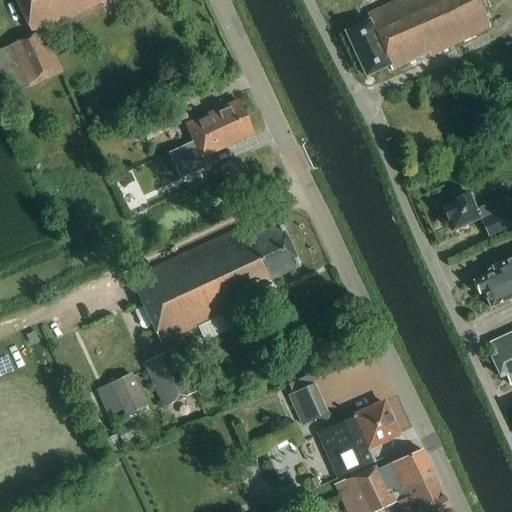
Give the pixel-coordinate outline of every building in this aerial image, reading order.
[(17,0),(34,35),(45,30),(108,0),(17,0)] [(394,0),(368,12),(371,20),(345,32),(366,77),(389,66),(393,72),(430,54),(431,57),(491,29),(477,0),(394,0)] [(45,30),(34,35),(0,50),(0,79),(8,97),(64,71),(45,30)] [(238,101),(185,125),(192,142),(245,117),(238,101)] [(169,130),(185,123),(178,108),(163,115),(141,126),(148,140),(169,130)] [(253,135),(245,117),(192,142),(170,153),(181,178),(198,170),(194,161),(200,158),(201,159),(253,135)] [(135,181),(131,173),(119,179),(123,187),(135,181)] [(476,209),(469,194),(442,206),(444,211),(442,214),(444,218),(447,219),(453,231),(511,205),(508,196),(503,199),(502,197),(476,209)] [(511,226),(511,220),(507,209),(481,221),(489,238),(511,226)] [(280,226),(250,240),(246,229),(135,283),(161,344),(257,301),(256,297),(273,289),(269,280),(299,266),(280,226)] [(511,256),(490,266),(491,270),(469,279),(476,295),(480,292),(488,308),(511,296),(511,256)] [(511,332),(491,344),(496,356),(491,358),(500,377),(506,375),(510,384),(511,382),(511,332)] [(177,347),(144,363),(163,407),(197,391),(177,347)] [(131,374),(110,384),(124,411),(144,400),(131,374)] [(328,412),(315,383),(288,396),(301,425),(328,412)] [(375,462),(369,448),(398,435),(383,403),(317,433),(336,480),(375,462)] [(135,440),(129,426),(118,431),(125,445),(135,440)] [(122,448),(116,435),(104,440),(109,453),(122,448)] [(345,480),(350,491),(372,482),(377,493),(384,489),(388,497),(434,477),(422,450),(378,470),(376,466),(345,480)] [(341,495),(343,501),(347,511),(374,511),(396,502),(400,511),(439,511),(448,508),(434,477),(388,497),(384,489),(377,493),(372,482),(350,491),(341,495)] [(321,487),(316,478),(307,482),(311,491),(321,487)]
